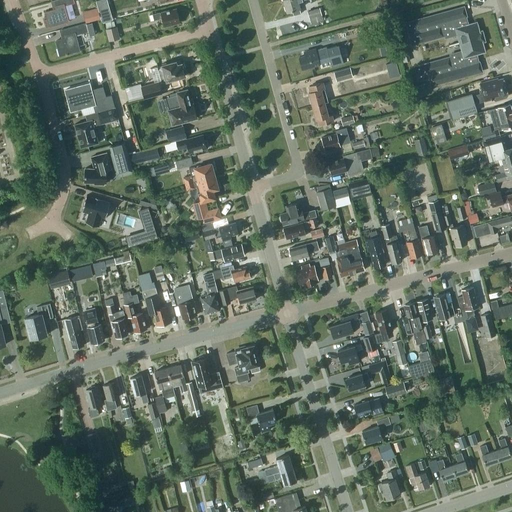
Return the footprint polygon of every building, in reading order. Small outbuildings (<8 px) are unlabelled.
[(64,6),(75,3),(73,0),(54,0),(53,0),(55,9),(45,12),(47,19),(44,20),(46,27),(49,26),(68,21),(64,6)] [(283,0),(287,12),(292,10),(293,14),(295,15),(301,13),(299,8),(300,8),(298,1),(302,0),(283,0)] [(115,10),(117,18),(138,13),(136,4),(115,10)] [(414,21),(406,23),(412,44),(420,42),(445,35),(445,37),(457,34),(460,42),(462,51),(450,55),(451,57),(426,64),(415,67),(419,79),(429,76),(432,85),(481,71),(479,62),(478,62),(475,54),(484,51),(481,42),(484,41),(483,36),(482,31),(479,32),(476,22),(467,25),(465,16),(466,16),(463,7),(414,21)] [(307,11),(311,24),(323,20),(319,8),(307,11)] [(180,22),(176,9),(166,11),(166,10),(153,14),(154,20),(162,18),(164,26),(180,22)] [(98,11),(83,15),(85,23),(100,18),(98,11)] [(56,41),(60,56),(79,50),(75,35),(87,31),(85,23),(59,30),(62,39),(56,41)] [(92,23),(87,24),(90,36),(95,35),(92,23)] [(105,29),(109,41),(120,38),(117,26),(114,27),(113,23),(105,26),(106,29),(105,29)] [(382,55),(394,52),(392,42),(380,46),(382,55)] [(315,48),(306,51),(307,55),(299,57),(302,68),(320,64),(319,62),(329,59),(331,67),(341,64),(336,46),(326,48),(326,47),(319,49),(319,51),(316,52),(315,48)] [(398,59),(387,63),(392,77),(402,74),(398,59)] [(179,64),(179,61),(168,64),(168,62),(162,64),(162,65),(157,66),(161,82),(170,79),(172,86),(179,84),(178,77),(185,75),(184,74),(186,73),(184,68),(183,69),(183,67),(182,67),(181,63),(179,64)] [(333,71),(336,81),(353,77),(350,67),(333,71)] [(507,94),(503,78),(495,80),(495,79),(480,83),(482,89),(479,90),(480,94),(475,95),(477,102),(485,100),(494,98),(495,99),(498,98),(499,97),(499,96),(500,98),(506,96),(507,94)] [(144,99),(162,94),(159,81),(141,86),(144,99)] [(89,83),(65,90),(71,111),(93,105),(95,112),(115,107),(111,94),(106,96),(105,91),(93,94),(92,89),(90,82),(89,82),(89,83)] [(309,92),(312,106),(324,102),(328,102),(322,82),(309,86),(311,92),(309,92)] [(409,88),(412,99),(429,94),(426,83),(409,88)] [(172,124),(197,118),(193,103),(191,104),(187,89),(177,92),(178,95),(165,99),(172,124)] [(398,102),(404,98),(399,93),(394,97),(398,102)] [(448,111),(451,119),(477,111),(471,93),(445,101),(448,111)] [(324,102),(312,106),(316,119),(318,119),(320,124),(333,121),(331,114),(328,115),(324,102)] [(497,107),(489,110),(494,129),(498,128),(498,130),(503,128),(503,129),(511,126),(511,112),(510,104),(497,107)] [(101,124),(118,119),(115,107),(97,112),(101,124)] [(341,118),(343,126),(355,122),(358,121),(357,115),(353,116),(352,115),(341,118)] [(92,119),(74,124),(81,147),(98,142),(92,119)] [(480,128),(483,140),(496,136),(494,130),(491,130),(490,125),(480,128)] [(166,131),(169,141),(186,136),(183,126),(166,131)] [(321,137),(325,150),(340,146),(340,144),(350,142),(346,127),(335,130),(336,133),(321,137)] [(186,140),(185,138),(176,140),(178,148),(187,145),(189,152),(208,147),(206,140),(204,141),(203,135),(186,140)] [(436,138),(438,144),(445,141),(443,135),(436,138)] [(504,136),(484,142),(488,155),(490,155),(491,159),(501,157),(503,164),(511,161),(511,146),(508,148),(504,136)] [(413,140),(418,155),(428,152),(424,137),(413,140)] [(352,142),(354,149),(365,146),(364,139),(352,142)] [(125,142),(111,145),(119,172),(132,169),(125,142)] [(463,156),(469,154),(467,145),(461,147),(463,156)] [(135,153),(138,163),(159,157),(157,147),(135,153)] [(372,156),(379,155),(377,147),(370,148),(372,156)] [(346,157),(343,158),(328,162),(331,174),(347,170),(345,164),(357,160),(357,162),(372,157),(372,156),(370,148),(345,155),(346,157)] [(91,156),(94,168),(85,168),(84,182),(94,182),(94,184),(104,184),(104,183),(106,183),(106,170),(111,169),(107,152),(91,156)] [(191,156),(177,160),(179,168),(193,164),(191,156)] [(505,172),(495,175),(497,181),(507,178),(511,176),(511,161),(503,164),(505,172)] [(150,167),(152,175),(169,171),(167,163),(150,167)] [(191,175),(183,177),(185,184),(214,176),(211,163),(194,168),(194,167),(189,168),(191,175)] [(214,176),(185,184),(187,190),(194,187),(196,186),(198,192),(198,195),(199,195),(200,201),(214,198),(212,189),(218,188),(214,176)] [(367,178),(349,183),(352,197),(371,192),(367,178)] [(493,181),(478,185),(480,195),(496,191),(493,181)] [(316,191),(321,210),(335,206),(330,187),(316,191)] [(332,190),(335,199),(349,196),(346,187),(332,190)] [(511,193),(501,196),(500,191),(489,194),(492,206),(509,201),(511,211),(511,210),(511,193)] [(95,197),(87,195),(87,194),(82,211),(82,212),(82,211),(88,213),(86,222),(85,221),(85,222),(99,226),(100,226),(99,225),(101,216),(105,217),(104,218),(105,218),(110,201),(109,201),(102,199),(101,198),(101,199),(95,197)] [(436,230),(445,228),(436,194),(427,197),(436,230)] [(130,213),(133,201),(127,199),(124,211),(130,213)] [(198,201),(192,203),(196,219),(209,215),(211,220),(220,218),(218,208),(208,211),(206,202),(199,204),(198,201)] [(285,205),(286,212),(280,214),(283,224),(297,221),(318,215),(317,209),(302,213),(301,208),(300,208),(298,202),(285,205)] [(443,215),(449,214),(446,205),(441,207),(443,215)] [(456,207),(460,219),(466,218),(463,206),(456,207)] [(150,208),(140,211),(143,221),(153,218),(150,208)] [(470,224),(477,222),(475,213),(467,215),(470,224)] [(449,214),(443,215),(446,225),(448,224),(452,239),(454,238),(455,245),(467,242),(464,234),(466,233),(463,224),(453,227),(452,223),(451,223),(449,214)] [(511,221),(511,215),(487,222),(490,234),(497,232),(496,226),(511,221)] [(302,222),(284,227),(287,238),(298,235),(298,237),(305,235),(304,229),(311,226),(311,227),(318,225),(315,217),(309,219),(309,220),(302,222)] [(407,229),(408,229),(414,227),(412,217),(397,221),(400,231),(402,230),(407,229)] [(221,234),(223,240),(231,238),(230,235),(238,233),(235,222),(219,226),(219,227),(214,228),(212,222),(201,226),(202,231),(205,239),(216,236),(221,234)] [(392,236),(389,224),(384,225),(381,226),(385,238),(386,243),(391,262),(402,260),(398,246),(399,245),(396,235),(392,236)] [(159,238),(155,225),(145,228),(146,231),(128,236),(131,247),(159,238)] [(418,227),(420,231),(425,253),(438,250),(434,234),(429,236),(426,225),(418,227)] [(414,227),(408,229),(412,241),(406,242),(407,246),(408,247),(410,257),(421,254),(414,227)] [(310,231),(312,238),(324,235),(322,228),(310,231)] [(190,232),(192,239),(199,236),(197,230),(190,232)] [(368,250),(369,249),(374,267),(385,264),(381,246),(380,247),(376,230),(369,232),(370,238),(365,239),(368,250)] [(510,241),(508,236),(505,237),(504,234),(499,235),(501,243),(510,241)] [(336,249),(333,236),(325,238),(329,251),(336,249)] [(356,240),(345,243),(353,273),(364,270),(356,240)] [(289,248),(293,260),(309,255),(308,252),(319,249),(316,241),(305,244),(289,248)] [(244,255),(241,243),(210,252),(212,260),(223,257),(225,261),(231,259),(231,258),(244,255)] [(353,273),(345,243),(338,245),(339,251),(338,251),(339,257),(336,257),(338,264),(341,276),(353,273)] [(129,254),(114,258),(115,264),(131,260),(129,254)] [(319,259),(320,265),(329,263),(328,257),(319,259)] [(115,264),(114,258),(93,263),(96,276),(102,275),(101,270),(106,269),(106,266),(115,264)] [(70,269),(73,281),(93,276),(90,264),(70,269)] [(233,276),(234,281),(250,277),(248,269),(247,270),(246,266),(234,269),(232,264),(220,268),(223,279),(233,276)] [(314,283),(315,283),(314,281),(318,280),(314,266),(310,267),(309,264),(301,266),(302,270),(295,271),(299,284),(306,282),(307,285),(308,285),(309,286),(313,285),(314,283)] [(321,267),(324,279),(333,277),(329,265),(321,267)] [(50,285),(69,280),(67,271),(47,276),(50,285)] [(202,275),(208,294),(201,296),(205,312),(214,310),(214,309),(218,308),(214,293),(217,292),(212,272),(202,275)] [(153,285),(152,285),(151,282),(140,285),(142,291),(154,287),(153,285)] [(166,284),(171,304),(178,302),(173,282),(166,284)] [(237,290),(236,286),(219,291),(222,304),(230,302),(229,299),(238,297),(240,303),(256,299),(252,286),(237,290)] [(457,297),(461,311),(465,310),(467,316),(470,316),(470,318),(466,320),(468,330),(476,328),(473,315),(474,314),(473,308),(478,306),(473,286),(461,289),(463,295),(457,297)] [(155,317),(157,325),(171,322),(167,306),(161,308),(157,295),(155,287),(154,287),(142,291),(144,299),(145,298),(149,314),(153,313),(154,317),(155,317)] [(181,310),(183,318),(196,315),(194,307),(195,306),(193,299),(193,300),(190,289),(182,291),(184,302),(179,303),(180,309),(181,310)] [(130,291),(124,292),(121,293),(127,317),(130,316),(134,331),(146,328),(142,312),(136,314),(133,303),(139,301),(137,294),(131,295),(130,291)] [(433,297),(437,312),(436,313),(437,319),(454,315),(451,302),(447,303),(444,294),(433,297)] [(105,300),(106,306),(112,327),(113,327),(115,337),(128,333),(124,318),(125,318),(123,310),(115,312),(111,298),(105,300)] [(427,298),(416,301),(421,321),(426,338),(432,337),(428,324),(427,319),(432,318),(427,298)] [(407,318),(403,319),(406,330),(407,332),(413,331),(416,344),(426,341),(424,332),(423,333),(419,317),(415,304),(415,302),(404,304),(407,318)] [(24,318),(29,338),(47,334),(43,318),(53,316),(50,303),(36,306),(38,314),(24,318)] [(511,303),(492,309),(495,319),(511,314),(511,303)] [(88,333),(89,334),(92,343),(103,340),(101,331),(102,329),(100,324),(96,325),(95,321),(97,320),(94,308),(84,311),(87,323),(88,322),(89,327),(87,327),(88,333)] [(375,312),(381,333),(374,334),(377,343),(388,340),(386,332),(392,330),(387,309),(375,312)] [(361,323),(364,334),(373,332),(367,311),(360,313),(362,322),(361,323)] [(480,315),(486,337),(496,335),(490,312),(480,315)] [(330,326),(333,337),(353,331),(352,327),(361,325),(357,313),(340,318),(341,322),(330,326)] [(78,315),(63,319),(69,340),(70,340),(73,348),(84,345),(79,329),(81,329),(78,315)] [(362,337),(367,351),(377,348),(373,334),(362,337)] [(392,341),(398,365),(407,363),(400,339),(392,341)] [(337,350),(341,362),(348,360),(349,363),(359,361),(356,351),(362,349),(361,343),(354,345),(337,350)] [(256,351),(255,344),(235,350),(235,351),(226,353),(229,364),(238,362),(240,366),(234,368),(238,382),(249,379),(247,372),(248,372),(247,367),(250,366),(251,372),(260,370),(258,364),(259,364),(255,351),(256,351)] [(206,357),(192,361),(195,372),(194,373),(196,378),(200,394),(201,394),(201,393),(223,387),(219,371),(218,371),(219,372),(210,374),(206,357)] [(412,378),(434,371),(431,359),(408,365),(412,378)] [(387,368),(384,360),(369,365),(372,373),(380,370),(387,368)] [(455,365),(460,389),(476,385),(471,362),(455,365)] [(187,390),(183,375),(181,364),(167,368),(172,387),(180,385),(181,392),(187,390)] [(157,382),(160,390),(161,390),(163,396),(165,395),(169,397),(175,395),(172,387),(167,368),(154,371),(157,382)] [(483,380),(491,378),(489,371),(481,373),(483,380)] [(349,390),(359,387),(361,391),(366,390),(363,380),(369,379),(367,372),(361,374),(361,373),(346,378),(349,390)] [(146,392),(141,375),(130,378),(134,395),(141,394),(143,403),(148,401),(146,392)] [(437,379),(442,395),(455,392),(451,375),(437,379)] [(385,387),(388,397),(406,391),(403,381),(385,387)] [(115,382),(103,385),(107,399),(104,400),(107,410),(116,408),(114,398),(119,396),(115,382)] [(97,387),(86,390),(91,408),(88,408),(90,417),(99,414),(97,408),(101,407),(100,405),(102,405),(97,387)] [(188,393),(192,411),(195,411),(197,416),(200,415),(194,391),(188,393)] [(160,395),(154,397),(159,413),(167,411),(165,403),(162,403),(160,395)] [(354,404),(357,416),(371,412),(372,414),(383,410),(379,398),(369,401),(368,400),(354,404)] [(158,416),(155,402),(147,404),(151,417),(158,416)] [(249,419),(257,416),(262,432),(270,430),(268,424),(276,421),(273,409),(259,413),(256,404),(246,407),(249,419)] [(131,416),(129,406),(122,408),(125,418),(127,427),(132,426),(131,423),(132,423),(131,416)] [(378,426),(362,431),(366,442),(382,437),(381,434),(387,432),(385,425),(400,420),(398,413),(376,420),(378,426)] [(86,435),(90,452),(99,450),(95,433),(86,435)] [(467,435),(471,446),(478,443),(474,433),(467,435)] [(467,447),(464,435),(457,437),(461,449),(467,447)] [(501,448),(494,450),(498,461),(511,456),(508,446),(507,446),(504,438),(498,440),(501,448)] [(243,439),(237,441),(239,449),(245,447),(243,439)] [(369,450),(374,462),(382,458),(381,456),(392,451),(388,442),(377,448),(377,446),(369,450)] [(498,461),(494,450),(488,452),(486,444),(479,446),(482,455),(485,465),(498,461)] [(427,447),(429,455),(437,453),(435,445),(427,447)] [(458,463),(451,465),(455,475),(468,471),(465,461),(464,461),(461,452),(455,455),(458,463)] [(258,472),(259,478),(293,468),(289,454),(276,458),(278,465),(265,469),(265,470),(258,472)] [(247,462),(249,468),(262,463),(261,458),(247,462)] [(455,475),(451,465),(445,467),(442,459),(436,461),(439,469),(438,469),(442,480),(455,475)] [(426,467),(424,460),(418,462),(420,469),(426,467)] [(405,465),(407,472),(412,484),(417,483),(419,488),(429,484),(425,472),(417,474),(413,463),(405,465)] [(293,468),(259,478),(261,484),(275,480),(275,478),(281,476),(284,485),(297,481),(293,468)] [(389,479),(378,483),(381,492),(384,491),(387,499),(400,494),(396,484),(399,483),(395,470),(387,472),(389,479)] [(206,475),(192,477),(194,486),(207,484),(206,475)] [(180,482),(181,489),(190,487),(188,480),(180,482)] [(274,496),(272,490),(262,493),(264,500),(274,496)] [(277,511),(306,511),(305,506),(297,508),(293,493),(274,499),(277,511)] [(130,497),(132,505),(141,503),(139,495),(130,497)] [(107,508),(126,503),(124,497),(105,503),(107,508)] [(249,504),(251,511),(259,511),(258,504),(257,505),(256,503),(249,504)]
